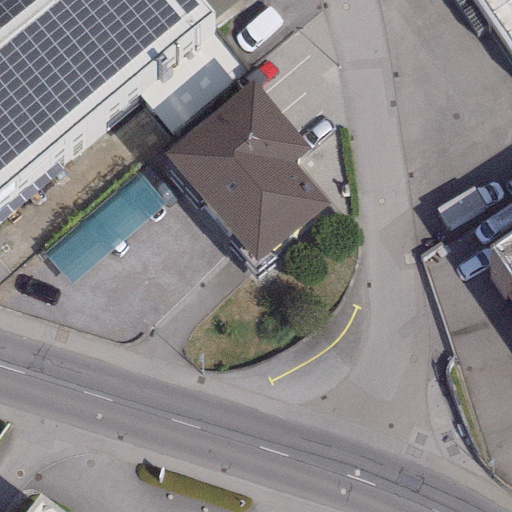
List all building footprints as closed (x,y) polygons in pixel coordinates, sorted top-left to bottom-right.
[(0,0),(0,194),(211,17),(196,0),(0,0)] [(511,0),(472,0),(511,60),(511,0)] [(250,80),(163,153),(255,262),(326,202),(291,162),(308,148),(250,80)] [(511,225),(482,245),(511,289),(511,225)] [(55,511),(39,500),(29,511),(55,511)]
